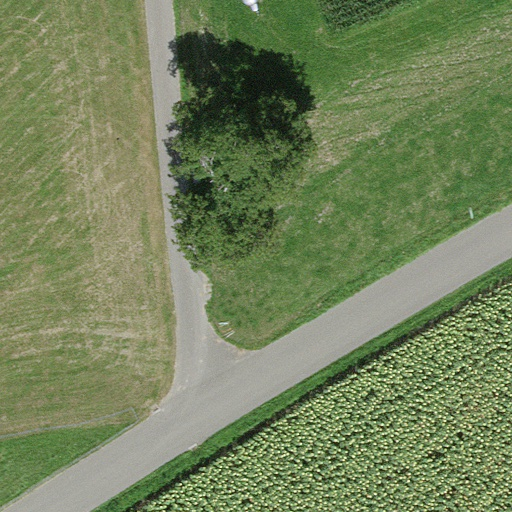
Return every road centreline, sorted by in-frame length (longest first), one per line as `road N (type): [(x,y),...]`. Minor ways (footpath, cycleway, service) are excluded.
road 1 (unclassified): [(48,511),(210,409),(511,239)]
road 2 (track): [(164,0),(210,409)]
